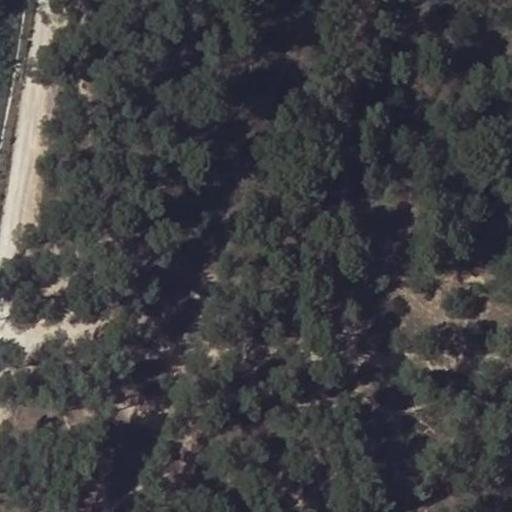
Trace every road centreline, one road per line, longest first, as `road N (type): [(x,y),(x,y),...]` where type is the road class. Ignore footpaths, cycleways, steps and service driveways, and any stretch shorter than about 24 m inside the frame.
road 1 (track): [(511,361),(0,342)]
road 2 (unclassified): [(0,325),(44,0)]
road 3 (track): [(100,347),(102,259),(82,70)]
